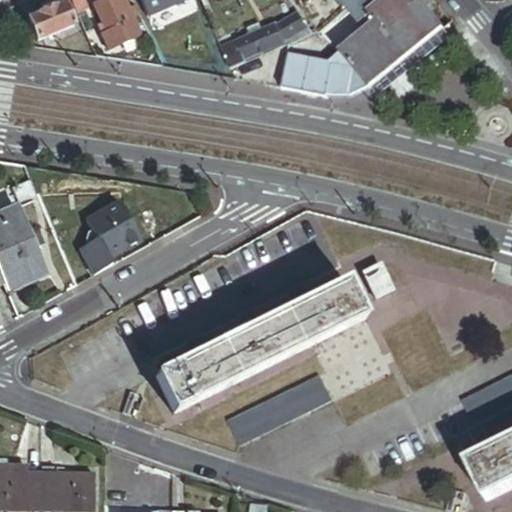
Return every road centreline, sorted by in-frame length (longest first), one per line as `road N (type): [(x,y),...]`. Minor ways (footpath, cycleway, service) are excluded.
road 1 (tertiary): [(511,174),(368,136),(0,71)]
road 2 (residential): [(0,393),(359,511)]
road 3 (residential): [(0,355),(248,213),(273,176)]
road 4 (tertiary): [(0,134),(273,176)]
road 5 (tertiary): [(273,176),(511,238)]
